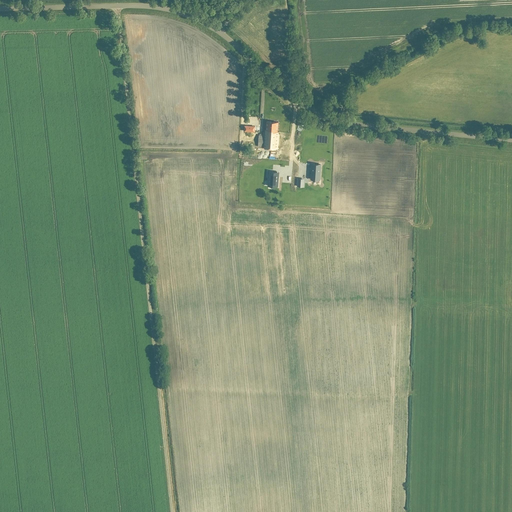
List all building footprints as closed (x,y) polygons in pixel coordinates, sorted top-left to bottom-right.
[(279,148),(280,135),(277,132),(278,123),(266,122),(265,130),(264,130),(264,133),(263,133),(263,136),(246,135),(245,146),(279,148)] [(292,136),(292,153),(302,153),(302,136),(292,136)] [(286,179),(298,179),(298,158),(287,158),(286,179)] [(315,177),(320,177),(320,165),(312,164),(311,180),(315,180),(315,177)] [(269,172),(268,183),(268,186),(272,187),(273,187),(277,187),(278,175),(277,175),(277,172),(269,172)]
